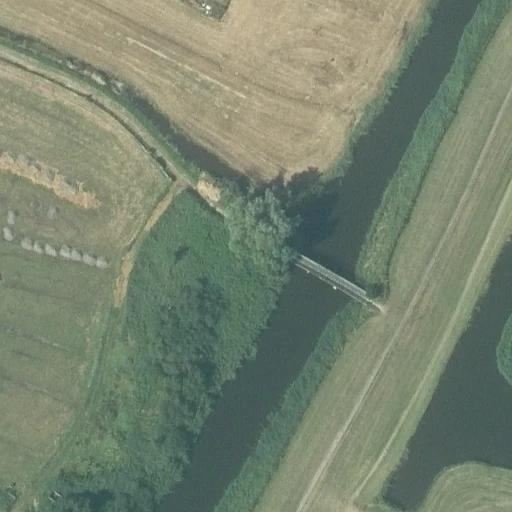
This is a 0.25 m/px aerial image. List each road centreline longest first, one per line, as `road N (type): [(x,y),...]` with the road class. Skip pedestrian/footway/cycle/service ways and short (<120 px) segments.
road 1 (unknown): [(0,52),(108,103),(221,212),(400,325)]
road 2 (unknown): [(299,511),(361,404),(511,92)]
